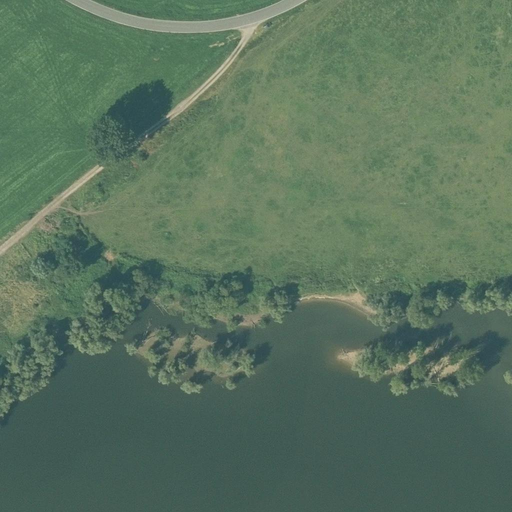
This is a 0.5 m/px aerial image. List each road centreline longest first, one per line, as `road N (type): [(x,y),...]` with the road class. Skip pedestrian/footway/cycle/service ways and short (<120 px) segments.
road 1 (track): [(0,249),(229,63),(251,17)]
road 2 (tertiary): [(79,0),(125,19),(173,25),(215,25),(293,0)]
